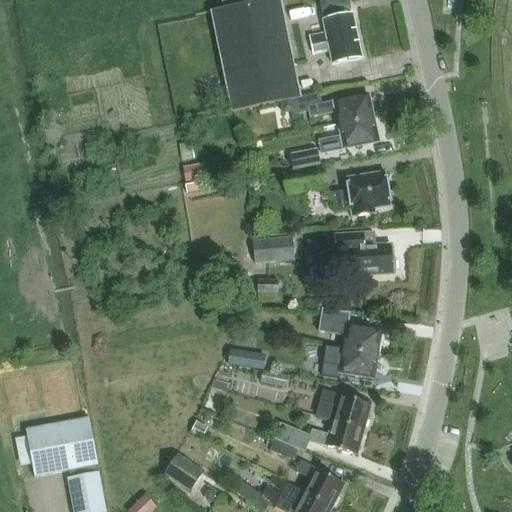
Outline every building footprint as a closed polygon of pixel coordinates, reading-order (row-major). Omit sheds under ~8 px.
[(231,114),(301,98),(281,0),(271,0),(210,12),(231,114)] [(332,65),(361,59),(352,15),(323,22),(325,34),(309,37),(313,55),(329,52),(332,65)] [(337,127),(373,120),(368,96),(323,105),(320,94),(281,104),(284,115),(294,112),(295,116),(309,113),(310,119),(322,116),(334,114),(337,127)] [(378,143),(373,120),(337,127),(339,137),(318,141),(321,155),(378,143)] [(320,166),(317,150),(290,155),(293,171),(320,166)] [(200,165),(182,168),(185,182),(202,179),(200,165)] [(326,189),(323,170),(282,177),(286,197),(326,189)] [(351,212),(390,207),(385,174),(347,180),(348,191),(332,193),(335,211),(350,209),(351,212)] [(201,183),(185,186),(187,195),(202,192),(201,183)] [(391,247),(361,249),(360,233),(333,235),(334,254),(353,253),(354,277),(393,274),(391,247)] [(294,262),(293,238),(253,242),(255,265),(294,262)] [(278,294),(278,281),(257,281),(257,294),(278,294)] [(322,310),(319,333),(344,337),(342,349),(378,355),(378,353),(381,332),(348,327),(350,314),(322,310)] [(323,364),(321,376),(338,379),(339,374),(374,380),(378,355),(342,349),(341,351),(326,348),(324,364),(323,364)] [(230,350),(227,366),(264,371),(266,356),(230,350)] [(263,372),(260,383),(285,389),(288,377),(263,372)] [(323,392),(316,416),(332,420),(362,428),(369,405),(323,392)] [(35,478),(69,472),(70,479),(67,479),(73,511),(106,511),(90,419),(26,430),(35,478)] [(280,424),(274,440),(275,441),(300,451),(305,453),(309,443),(355,455),(362,428),(332,420),(332,421),(328,435),(312,430),(310,437),(280,424)] [(196,422),(190,433),(203,440),(209,428),(196,422)] [(295,462),(300,451),(275,441),(270,452),(295,462)] [(207,447),(203,454),(213,461),(218,453),(207,447)] [(190,494),(204,473),(179,456),(165,477),(190,494)] [(300,462),(295,472),(310,480),(303,494),(330,507),(342,484),(300,462)] [(261,511),(266,511),(272,503),(237,479),(229,491),(261,511)] [(281,498),(275,509),(282,511),(327,511),(330,507),(303,494),(288,486),(281,498)] [(151,492),(132,510),(133,511),(156,511),(164,505),(151,492)]
